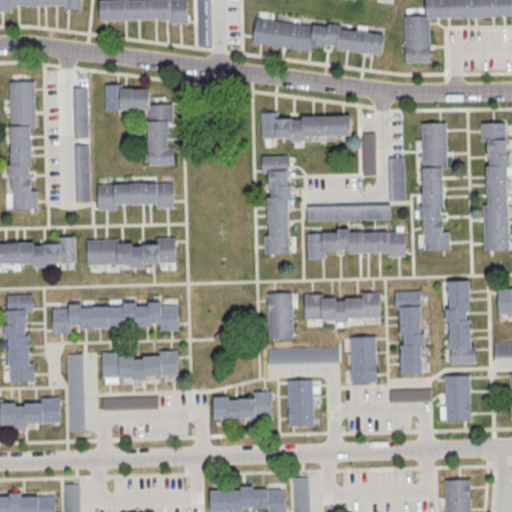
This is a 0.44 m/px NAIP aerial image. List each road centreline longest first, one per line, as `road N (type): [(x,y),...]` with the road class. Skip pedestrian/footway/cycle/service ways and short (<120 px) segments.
road 1 (residential): [(511,93),(380,93),(0,46)]
road 2 (residential): [(511,447),(0,462)]
